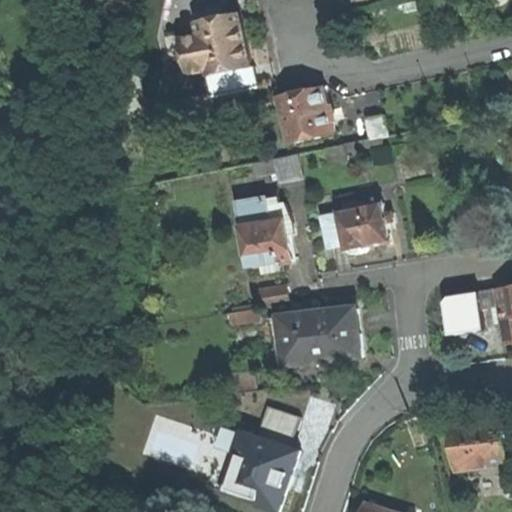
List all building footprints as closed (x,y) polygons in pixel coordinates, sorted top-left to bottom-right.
[(205,22),(207,30),(243,21),(242,14),(205,22)] [(207,30),(205,31),(206,35),(214,69),(215,73),(257,63),(252,43),(247,21),(243,21),(207,30)] [(178,62),(194,58),(190,39),(196,37),(195,33),(173,38),(178,62)] [(198,73),(214,69),(206,35),(196,37),(190,39),(194,58),(198,73)] [(282,97),(293,142),(341,131),(330,85),(306,91),(282,97)] [(164,103),(167,118),(218,106),(215,91),(164,103)] [(373,122),(379,144),(396,140),(390,118),(373,122)] [(329,148),(333,161),(352,156),(349,143),(329,148)] [(305,153),(281,157),(285,181),(309,177),(305,153)] [(257,162),(260,175),(281,170),(278,157),(257,162)] [(281,194),(242,203),(247,227),(290,217),(294,233),(300,232),(298,219),(288,200),(282,202),(281,194)] [(351,210),(345,211),(346,215),(351,243),(352,250),(357,249),(360,253),(372,251),(373,246),(385,243),(397,241),(394,221),(401,220),(399,210),(391,211),(390,202),(365,207),(363,199),(350,202),(351,210)] [(167,209),(170,223),(188,219),(185,206),(167,209)] [(337,246),(351,243),(346,215),(331,217),(337,246)] [(296,245),(294,233),(290,217),(247,227),(256,267),(268,264),(270,273),(289,269),(287,260),(299,257),(296,245)] [(265,288),(269,307),(295,302),(291,283),(265,288)] [(511,305),(497,308),(500,323),(511,321),(511,305)] [(233,312),(235,321),(265,316),(264,306),(233,312)] [(285,316),(290,361),(322,356),(322,360),(346,357),(369,354),(362,306),(285,316)] [(457,315),(460,334),(500,327),(500,323),(497,308),(457,315)] [(228,373),(231,392),(261,388),(258,370),(228,373)] [(456,427),(461,471),(511,464),(511,455),(508,421),(479,425),(456,427)] [(303,452),(247,433),(237,462),(227,493),(283,511),(287,501),(294,504),(300,486),(307,465),(300,463),(303,452)] [(216,489),(227,493),(237,462),(226,458),(216,489)]
